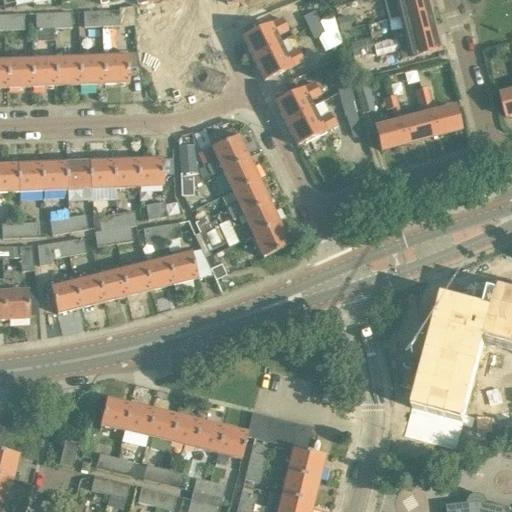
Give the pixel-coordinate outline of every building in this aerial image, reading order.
[(400,20),(429,12),(426,0),(382,0),(388,21),(400,18),(400,20)] [(102,13),(101,13),(101,28),(114,28),(119,28),(133,27),(133,12),(133,11),(132,8),(120,10),(120,12),(119,12),(102,13)] [(307,29),(318,23),(314,12),(302,18),(307,29)] [(434,32),(429,12),(400,20),(406,39),(434,32)] [(101,28),(101,13),(82,14),(83,29),(101,28)] [(71,14),(53,15),(53,30),(71,29),(71,14)] [(53,30),(53,15),(35,16),(35,31),(53,30)] [(23,16),(5,17),(5,32),(23,31),(23,16)] [(336,19),(339,33),(351,30),(347,16),(336,19)] [(253,61),(280,47),(276,38),(288,32),(281,20),(269,25),(242,39),(253,61)] [(323,34),(318,23),(307,29),(313,40),(323,34)] [(434,32),(406,39),(411,59),(440,52),(434,32)] [(359,42),(363,55),(373,52),(370,39),(359,42)] [(363,55),(359,42),(353,43),(349,45),(352,58),(363,55)] [(285,58),(280,47),(253,61),(263,83),(291,69),(290,67),(302,62),(297,52),(285,58)] [(149,80),(160,69),(146,54),(134,64),(149,80)] [(103,58),(79,59),(80,87),(104,86),(103,58)] [(103,58),(104,86),(128,85),(127,58),(103,58)] [(80,87),(79,59),(55,60),(56,88),(80,87)] [(56,88),(55,60),(31,61),(32,89),(56,88)] [(32,89),(31,61),(7,62),(8,90),(32,89)] [(339,97),(351,94),(345,79),(343,80),(335,82),(339,97)] [(285,126),(313,112),(307,101),(319,95),(314,85),(302,91),(301,89),(274,104),(285,126)] [(374,111),(367,87),(354,91),(361,115),(374,111)] [(418,104),(430,101),(426,89),(415,92),(418,104)] [(511,93),(500,97),(506,119),(511,117),(511,93)] [(339,97),(344,116),(356,113),(351,94),(339,97)] [(386,112),(398,109),(395,97),(383,100),(386,112)] [(432,110),(430,101),(418,104),(421,117),(427,115),(426,111),(432,110)] [(313,112),(285,126),(297,148),(324,134),(323,132),(335,126),(330,116),(324,106),(313,112)] [(433,114),(432,110),(426,111),(427,115),(433,138),(460,131),(454,108),(433,114)] [(427,115),(421,117),(400,122),(406,145),(433,138),(427,115)] [(400,122),(373,129),(379,152),(406,145),(400,122)] [(211,150),(196,157),(202,169),(204,169),(208,178),(221,172),(247,160),(237,138),(211,150)] [(180,175),(192,174),(197,174),(193,156),(193,147),(178,148),(179,175),(180,175)] [(247,160),(221,172),(232,194),(257,181),(247,160)] [(161,161),(137,162),(138,189),(162,188),(161,161)] [(137,162),(113,163),(114,190),(138,189),(137,162)] [(90,191),(89,163),(65,164),(66,192),(90,191)] [(113,163),(89,163),(90,191),(114,190),(113,163)] [(65,164),(41,165),(42,193),(66,192),(65,164)] [(42,193),(41,165),(17,166),(18,194),(42,193)] [(17,166),(0,166),(0,194),(18,194),(17,166)] [(180,186),(192,186),(192,174),(180,175),(180,186)] [(237,206),(226,211),(231,220),(242,215),(267,203),(257,181),(232,194),(233,196),(237,206)] [(192,186),(180,186),(181,198),(193,197),(192,186)] [(278,225),(267,203),(242,215),(252,237),(278,225)] [(145,207),(148,222),(166,219),(163,204),(145,207)] [(133,213),(115,216),(118,231),(130,229),(136,228),(133,213)] [(85,216),(67,219),(69,234),(87,232),(85,216)] [(118,231),(115,216),(97,219),(100,233),(112,231),(118,231)] [(69,234),(67,219),(49,222),(51,237),(69,234)] [(199,235),(210,230),(205,219),(194,225),(199,235)] [(19,225),(19,240),(38,239),(37,224),(19,225)] [(19,240),(19,225),(1,226),(2,241),(19,240)] [(178,225),(160,228),(162,243),(180,240),(178,225)] [(288,247),(278,225),(252,237),(263,259),(288,247)] [(210,230),(199,235),(207,253),(226,244),(218,226),(210,230)] [(162,243),(160,228),(142,231),(145,246),(162,243)] [(118,231),(112,231),(114,246),(132,243),(130,229),(118,231)] [(112,231),(100,233),(94,234),(96,249),(114,246),(112,231)] [(67,243),(69,258),(85,255),(83,240),(67,243)] [(69,258),(67,243),(36,248),(38,268),(50,266),(50,261),(69,258)] [(0,249),(1,261),(17,260),(18,274),(31,272),(29,248),(12,249),(12,248),(0,249)] [(166,260),(173,286),(197,280),(190,254),(166,260)] [(211,256),(204,260),(209,271),(215,282),(226,277),(221,266),(215,255),(211,256)] [(166,260),(143,265),(150,292),(173,286),(166,260)] [(150,292),(143,265),(120,271),(126,298),(150,292)] [(126,298),(120,271),(96,277),(103,304),(126,298)] [(96,277),(73,283),(80,310),(103,304),(96,277)] [(80,310),(73,283),(49,289),(56,316),(80,310)] [(441,296),(403,438),(456,452),(463,426),(471,428),(474,418),(465,416),(485,341),(511,348),(511,292),(478,283),(472,304),(461,301),(462,298),(451,295),(450,298),(441,296)] [(27,293),(3,294),(4,322),(29,321),(29,318),(37,318),(34,294),(28,294),(27,293)] [(123,433),(129,406),(105,400),(99,427),(123,433)] [(129,406),(123,433),(146,438),(153,412),(129,406)] [(176,417),(153,412),(146,438),(170,444),(176,417)] [(252,415),(247,434),(246,438),(258,441),(263,417),(252,415)] [(200,423),(176,417),(170,444),(193,450),(200,423)] [(275,420),(263,417),(258,441),(269,444),(275,420)] [(287,423),(275,420),(269,444),(281,447),(287,423)] [(200,423),(193,450),(217,455),(223,429),(200,423)] [(298,426),(287,423),(281,447),(291,449),(293,450),(298,426)] [(310,429),(298,426),(293,450),(305,453),(310,429)] [(223,429),(217,455),(241,461),(246,438),(247,434),(223,429)] [(58,466),(71,469),(77,444),(64,441),(58,466)] [(252,446),(248,464),(263,467),(267,450),(252,446)] [(291,449),(285,473),(318,481),(324,457),(305,453),(293,450),(291,449)] [(0,477),(12,481),(18,457),(0,452),(0,477)] [(113,475),(116,460),(99,456),(95,471),(113,475)] [(116,460),(113,475),(131,479),(134,464),(116,460)] [(263,467),(248,464),(243,482),(258,485),(263,467)] [(160,486),(163,471),(146,467),(142,482),(160,486)] [(181,475),(163,471),(160,486),(177,490),(181,475)] [(318,481),(285,473),(280,496),(312,504),(318,481)] [(12,481),(0,477),(0,502),(6,504),(12,481)] [(108,497),(111,482),(93,477),(90,492),(108,497)] [(205,501),(209,483),(195,480),(191,498),(205,501)] [(129,486),(111,482),(108,497),(125,501),(129,486)] [(209,483),(205,501),(220,504),(224,487),(209,483)] [(154,508),(158,493),(140,489),(137,504),(154,508)] [(171,511),(176,498),(158,493),(154,508),(169,511),(171,511)] [(240,493),(236,510),(242,511),(251,511),(255,497),(240,493)] [(511,511),(511,510),(507,509),(487,505),(487,503),(486,501),(485,500),(484,498),(483,497),(482,496),(480,495),(479,495),(477,495),(475,495),(474,495),(472,496),(471,497),(469,498),(468,499),(468,501),(467,502),(467,504),(446,507),(446,511),(511,511)] [(310,511),(312,504),(280,496),(275,511),(310,511)] [(202,511),(205,501),(191,498),(187,511),(202,511)] [(217,511),(220,504),(205,501),(202,511),(217,511)]
